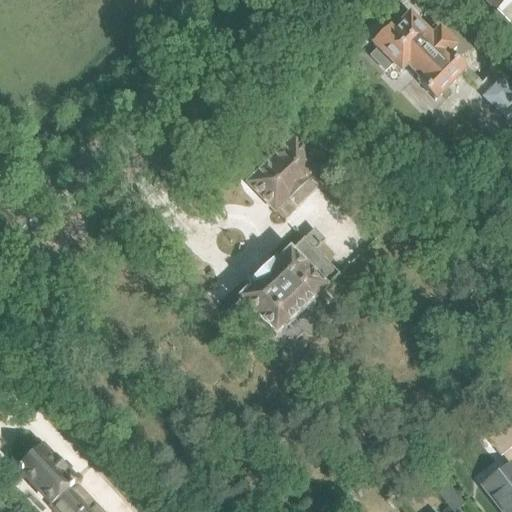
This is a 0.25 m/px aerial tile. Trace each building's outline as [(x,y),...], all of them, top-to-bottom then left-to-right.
[(506,0),(486,0),(496,10),(506,0)] [(377,51),(370,58),(384,73),(392,66),(399,74),(407,67),(422,83),(419,86),(433,101),(439,96),(440,97),(464,74),(448,58),(455,51),(438,33),(431,41),(409,17),(392,33),(389,30),(386,33),(384,32),(374,42),(375,43),(372,46),(377,51)] [(511,126),(511,91),(502,81),(486,96),(502,113),(499,116),(510,128),(511,126)] [(309,180),(322,168),(294,139),(247,185),(274,213),(287,201),(296,210),(317,189),(309,180)] [(325,290),(339,277),(315,252),(325,243),(314,231),(290,254),(289,253),(277,265),(275,264),(250,288),(252,289),(227,312),(244,330),(255,319),(275,339),(326,291),(325,290)] [(500,458),(511,448),(511,430),(505,422),(484,437),(500,458)] [(402,454),(412,446),(406,439),(396,446),(402,454)] [(94,503),(78,486),(78,485),(67,473),(66,473),(57,464),(56,465),(37,446),(31,446),(26,450),(26,455),(30,460),(17,472),(55,511),(99,511),(92,504),(94,503)] [(511,511),(511,469),(510,466),(482,488),(500,511),(511,511)] [(450,511),(456,511),(464,506),(448,486),(437,495),(450,511)]
